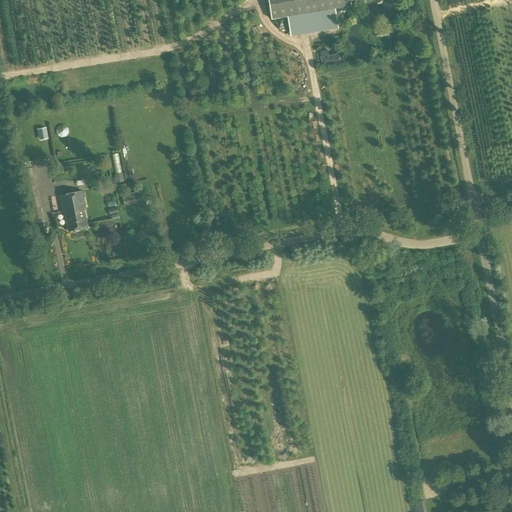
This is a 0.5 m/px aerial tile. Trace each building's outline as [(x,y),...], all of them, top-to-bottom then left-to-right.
[(268,0),(271,20),(351,6),(349,0),(268,0)] [(46,127),(37,129),(39,140),(48,139),(46,127)] [(30,221),(42,219),(31,168),(19,170),(30,221)] [(122,173),(114,175),(116,183),(124,181),(122,173)] [(87,228),(84,209),(85,209),(82,192),(60,196),(63,218),(66,217),(68,231),(87,228)] [(135,192),(121,194),(123,206),(137,203),(135,192)] [(31,229),(43,227),(42,221),(29,223),(31,229)] [(426,500),(417,501),(419,511),(428,510),(426,500)]
